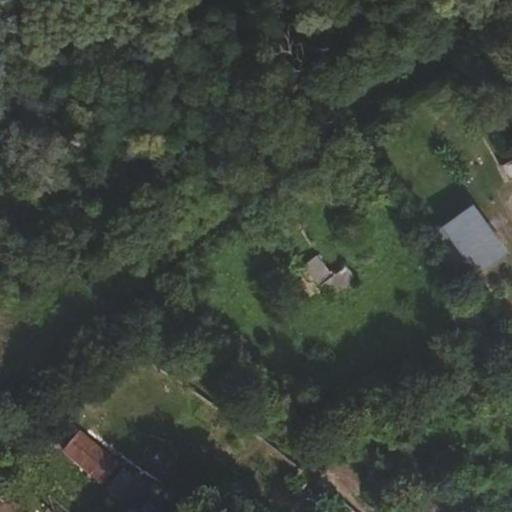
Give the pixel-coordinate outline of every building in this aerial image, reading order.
[(511,151),(496,161),(505,176),(511,171),(511,151)] [(479,277),(511,252),(473,204),(441,229),(479,277)] [(320,256),(306,266),(320,286),(335,277),(320,256)] [(297,270),(278,284),(296,310),(316,297),(297,270)] [(104,460),(74,434),(57,453),(88,480),(104,460)] [(94,485),(111,466),(104,460),(88,480),(94,485)] [(125,470),(106,491),(126,508),(145,488),(125,470)]
